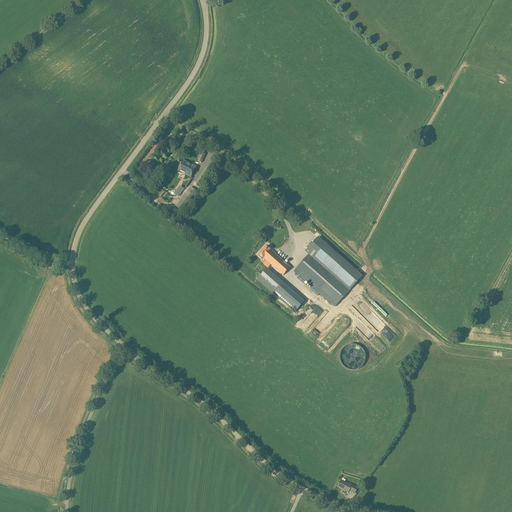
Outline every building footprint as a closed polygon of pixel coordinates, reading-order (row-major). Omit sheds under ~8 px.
[(197,161),(202,163),(206,155),(201,152),(197,161)] [(196,167),(183,160),(177,171),(191,178),(196,167)] [(202,177),(196,185),(201,189),(206,181),(207,181),(220,163),(215,160),(203,177),(202,177)] [(179,196),(185,189),(180,185),(174,193),(179,196)] [(198,192),(191,187),(175,206),(182,212),(198,192)] [(174,206),(178,200),(174,197),(170,203),(174,206)] [(308,255),(294,271),(296,274),(295,274),(297,276),(298,275),(335,307),(363,276),(318,237),(305,252),(308,255)] [(291,268),(271,250),(267,246),(259,255),(263,258),(277,271),(283,276),(284,276),(291,268)] [(283,283),(267,268),(257,280),(274,294),(295,312),(305,301),(283,283)] [(349,483),(349,484),(341,480),(338,487),(348,493),(349,492),(355,494),(358,488),(349,483)]
